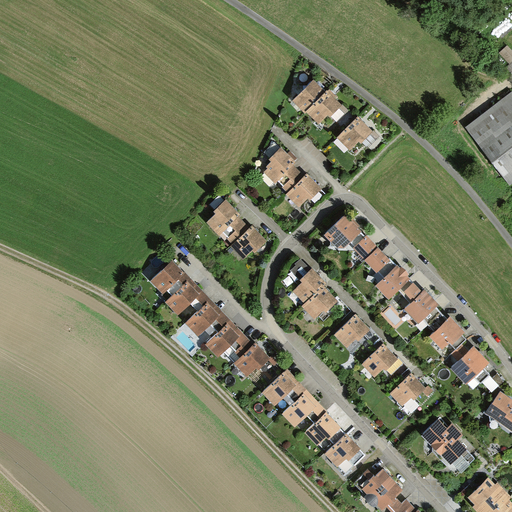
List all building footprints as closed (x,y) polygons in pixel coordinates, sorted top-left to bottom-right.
[(325,88),(314,76),(292,96),(305,110),(308,107),(320,120),(328,113),(336,122),(350,109),(328,85),(325,88)] [(511,95),(510,93),(468,126),(511,182),(511,181),(511,95)] [(359,115),(338,135),(350,148),(360,138),(368,146),(379,135),(359,115)] [(321,188),(323,186),(307,170),(304,173),(294,163),(297,160),(282,144),(270,156),(272,158),(267,163),(269,165),(265,169),(276,180),(278,178),(288,189),(287,190),(300,204),(308,196),(316,203),(326,193),(321,188)] [(236,209),(227,199),(216,209),(218,212),(209,220),(225,238),(228,235),(235,242),(233,244),(244,255),(253,247),(255,250),(266,240),(257,230),(253,226),(250,228),(239,216),(241,214),(236,209)] [(359,226),(347,213),(324,235),(331,241),(330,247),(344,248),(349,243),(365,260),(378,248),(366,236),(364,238),(359,233),(361,232),(357,227),(359,226)] [(389,259),(378,248),(365,260),(377,273),(378,272),(385,278),(376,286),(389,300),(398,291),(410,279),(408,277),(410,275),(402,267),(400,268),(390,258),(389,259)] [(324,286),(327,283),(321,277),(313,268),(311,270),(301,259),(295,265),(296,266),(291,270),(302,283),(293,291),(304,304),(324,286)] [(253,345),(173,260),(150,282),(163,295),(167,291),(172,296),(165,303),(178,317),(190,305),(197,312),(185,323),(198,337),(205,330),(213,338),(205,345),(218,358),(226,350),(236,362),(234,364),(247,377),(257,369),(258,370),(271,358),(256,342),(253,345)] [(443,315),(436,307),(439,305),(425,290),(423,293),(410,279),(398,291),(410,304),(404,309),(419,324),(423,320),(429,327),(443,315)] [(328,290),(324,286),(304,304),(302,306),(314,320),(324,311),(326,313),(338,302),(328,290)] [(355,311),(334,330),(347,344),(356,335),(359,338),(370,327),(355,311)] [(461,345),(467,340),(463,336),(466,333),(451,316),(447,320),(443,315),(429,327),(434,333),(430,337),(443,350),(450,344),(456,350),(461,345)] [(384,340),(363,360),(376,373),(384,365),(386,368),(399,356),(384,340)] [(468,353),(461,345),(456,350),(450,355),(456,362),(450,368),(466,385),(474,377),(480,384),(490,375),(484,368),(489,364),(474,348),(468,353)] [(288,370),(263,393),(269,400),(270,403),(272,402),(275,406),(288,394),(296,403),(283,415),(295,427),(308,415),(315,423),(305,433),(317,446),(320,443),(328,452),(326,454),(338,467),(347,459),(353,466),(365,455),(360,450),(361,449),(346,434),(345,434),(340,429),(342,428),(288,370)] [(412,370),(391,390),(403,403),(412,395),(414,397),(422,389),(428,395),(434,390),(428,384),(427,386),(412,370)] [(498,374),(492,378),(506,393),(510,390),(498,374)] [(511,399),(500,391),(486,414),(490,416),(491,422),(497,421),(511,431),(511,399)] [(439,415),(422,430),(441,451),(442,450),(461,471),(478,456),(459,436),(463,432),(452,420),(447,424),(439,415)] [(403,491),(383,469),(375,477),(368,469),(354,483),(366,496),(365,497),(374,508),(376,507),(381,511),(382,511),(396,500),(395,499),(403,491)] [(488,478),(468,496),(474,503),(472,505),(478,511),(511,511),(511,502),(510,501),(511,498),(511,497),(498,483),(495,485),(488,478)] [(420,511),(418,510),(417,510),(407,498),(401,503),(397,499),(396,500),(382,511),(420,511)]
